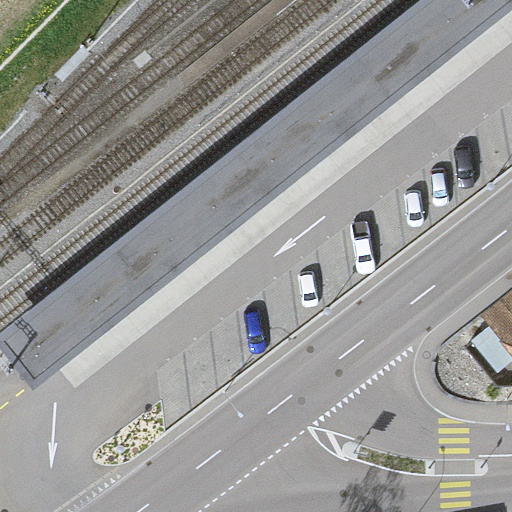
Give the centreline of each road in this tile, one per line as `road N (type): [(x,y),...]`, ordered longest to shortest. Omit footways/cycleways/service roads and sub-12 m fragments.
road 1 (primary): [(284,400),(511,224)]
road 2 (secondary): [(326,438),(408,464),(511,464)]
road 3 (primary): [(133,511),(284,400)]
